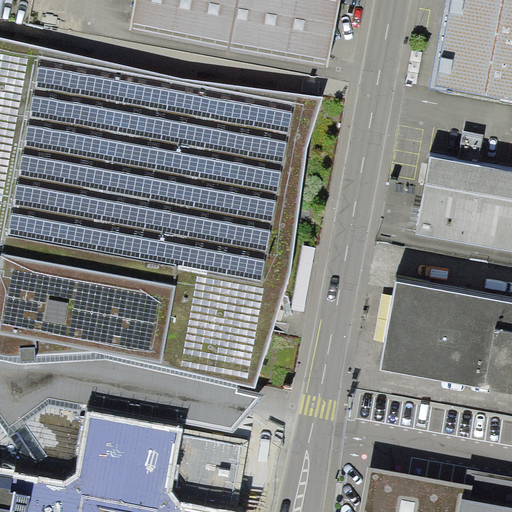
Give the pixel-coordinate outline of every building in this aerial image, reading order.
[(135,0),(131,27),(328,61),(338,0),(135,0)] [(511,0),(450,0),(435,90),(511,104),(511,0)] [(0,511),(236,511),(250,437),(233,433),(255,407),(267,395),(252,392),(292,268),(307,145),(324,96),(181,77),(0,36),(0,511)] [(511,162),(424,145),(408,226),(511,246),(511,162)] [(511,297),(399,277),(379,361),(511,388),(511,297)] [(405,511),(511,511),(511,477),(415,460),(405,511)]
